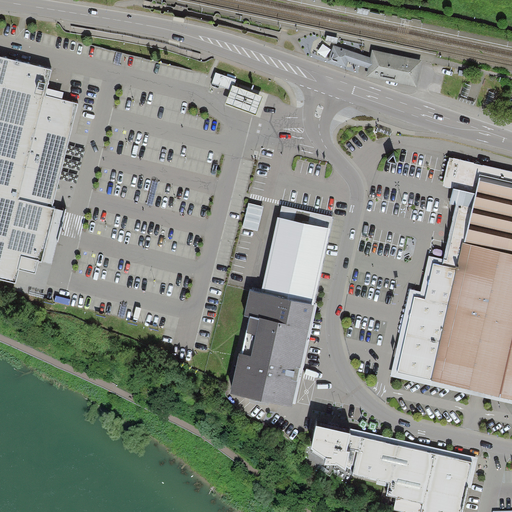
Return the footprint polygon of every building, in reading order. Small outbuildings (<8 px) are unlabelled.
[(349,59),(371,67),(373,58),(334,45),(329,59),(347,65),(349,59)] [(322,47),(321,56),(330,57),(330,47),(322,47)] [(0,276),(15,280),(19,265),(35,269),(38,256),(51,259),(61,220),(65,205),(52,201),(58,179),(67,144),(71,128),(78,99),(62,95),(64,88),(47,83),(52,64),(0,50),(0,276)] [(417,60),(374,51),(373,58),(371,67),(370,75),(412,84),(417,60)] [(228,78),(218,75),(217,80),(226,83),(227,81),(228,78)] [(232,81),(228,95),(226,101),(256,111),(258,105),(262,92),(232,81)] [(472,85),(465,82),(461,95),(468,97),(470,91),(472,85)] [(489,88),(485,102),(492,104),(496,90),(489,88)] [(392,133),(378,128),(376,131),(391,136),(392,133)] [(511,169),(450,156),(444,182),(446,182),(454,184),(452,192),(450,200),(460,202),(458,209),(455,224),(452,239),(449,252),(448,255),(443,253),(442,259),(432,257),(428,277),(424,294),(413,292),(408,310),(400,348),(395,366),(504,391),(511,393),(511,169)] [(262,287),(311,298),(330,214),(317,211),(290,205),(281,203),(262,287)] [(251,205),(248,204),(242,225),(257,229),(262,207),(251,205)] [(311,298),(262,287),(248,284),(247,289),(226,383),(289,397),(290,392),(292,382),(294,373),(299,353),(301,341),(309,307),(311,298)] [(190,352),(172,346),(169,355),(187,361),(190,352)] [(347,445),(350,429),(351,427),(333,423),(317,420),(312,441),(316,444),(313,449),(326,457),(338,458),(351,469),(352,464),(353,464),(357,448),(347,445)] [(365,433),(350,429),(347,445),(357,448),(360,448),(354,472),(376,477),(375,481),(387,484),(386,492),(396,495),(393,506),(418,511),(459,511),(470,466),(472,457),(393,439),(365,433)]
